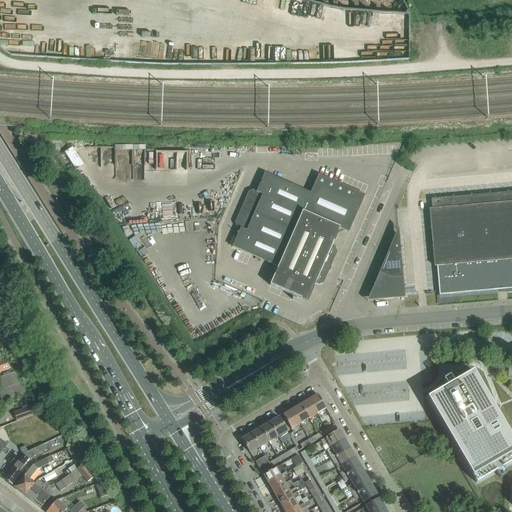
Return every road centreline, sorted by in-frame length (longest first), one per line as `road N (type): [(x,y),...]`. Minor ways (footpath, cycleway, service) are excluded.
road 1 (track): [(0,58),(161,74),(511,60)]
road 2 (secondary): [(164,414),(0,150)]
road 3 (secondary): [(0,186),(141,436)]
road 4 (residential): [(259,511),(223,441),(319,378)]
road 5 (unclassified): [(343,329),(511,311)]
road 6 (unclassified): [(343,329),(345,301),(399,171)]
road 7 (residential): [(319,378),(398,511)]
